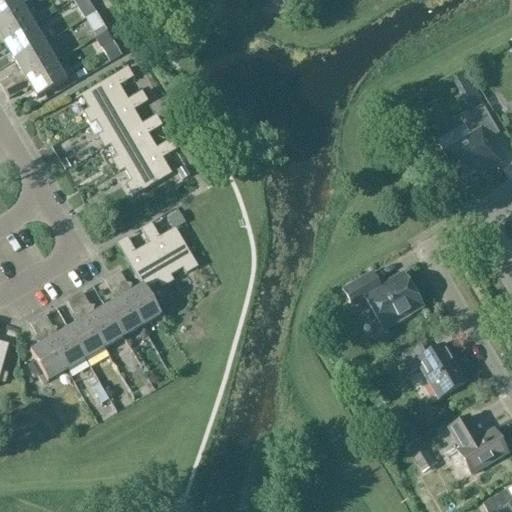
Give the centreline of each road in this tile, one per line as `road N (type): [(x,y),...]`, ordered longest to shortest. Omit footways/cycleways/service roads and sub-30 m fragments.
road 1 (residential): [(482,213),(422,250),(511,400)]
road 2 (residential): [(0,303),(80,254),(45,199)]
